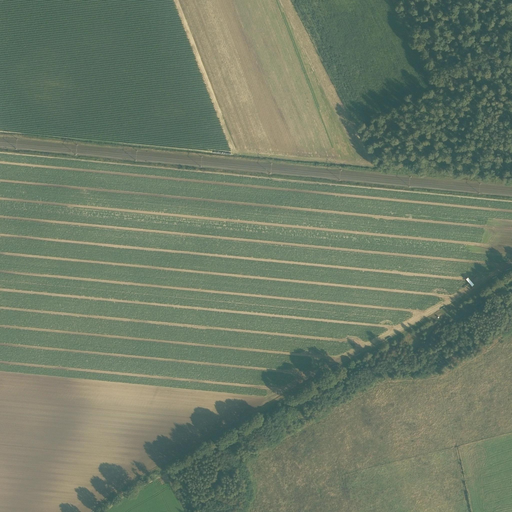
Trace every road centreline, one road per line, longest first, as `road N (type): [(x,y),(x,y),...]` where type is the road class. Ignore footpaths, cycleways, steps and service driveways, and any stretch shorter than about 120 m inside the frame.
road 1 (track): [(97,511),(106,499),(399,335)]
road 2 (track): [(399,335),(511,270)]
